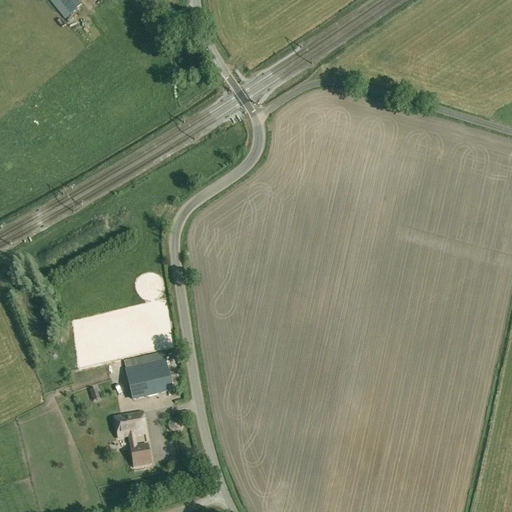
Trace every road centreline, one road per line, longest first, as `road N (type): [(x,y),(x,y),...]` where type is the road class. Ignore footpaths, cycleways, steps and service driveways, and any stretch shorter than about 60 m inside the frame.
road 1 (unclassified): [(224,494),(207,446),(172,236),(186,207),(245,167),(257,142),(256,117)]
road 2 (unclassified): [(511,134),(332,81),(256,117)]
road 3 (unclassified): [(256,117),(196,13)]
